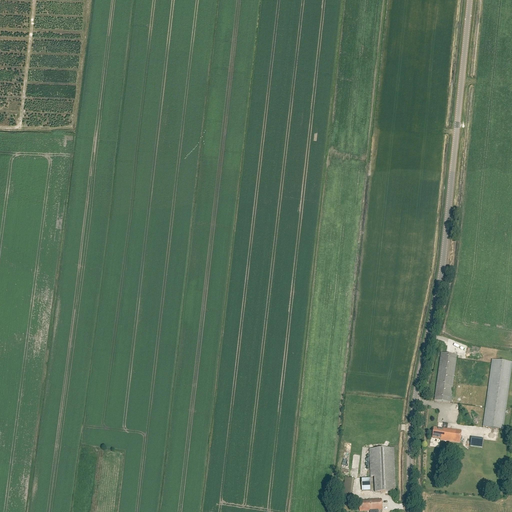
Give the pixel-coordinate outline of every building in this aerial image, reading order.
[(450,403),(457,355),(441,353),(434,401),(450,403)] [(503,430),(511,363),(511,362),(492,360),(483,427),(503,430)] [(462,431),(447,429),(448,424),(444,423),(443,429),(434,428),(433,438),(441,439),(441,441),(460,443),(462,431)] [(484,448),(485,441),(473,438),(472,446),(484,448)] [(396,492),(394,448),(370,449),(371,477),(375,477),(375,493),(396,492)] [(362,491),(371,491),(370,479),(362,479),(362,491)] [(378,511),(378,510),(382,510),(382,499),(369,500),(369,501),(359,501),(360,511),(370,511),(378,511)]
